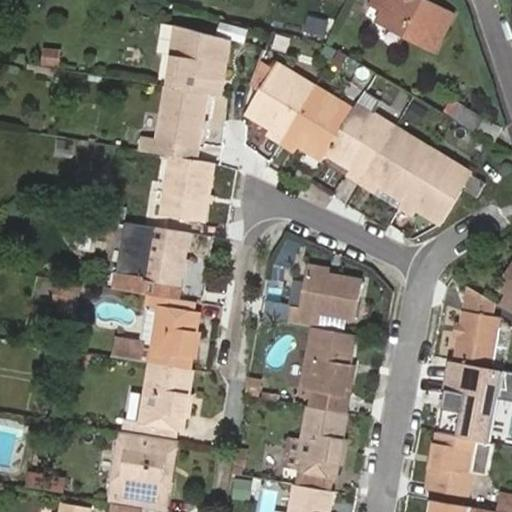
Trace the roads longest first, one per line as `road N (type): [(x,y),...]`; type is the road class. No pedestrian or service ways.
road 1 (residential): [(425,261),(270,200),(234,420)]
road 2 (residential): [(425,261),(377,511)]
